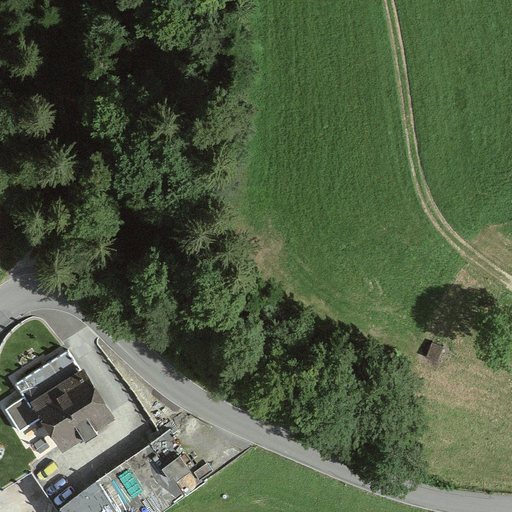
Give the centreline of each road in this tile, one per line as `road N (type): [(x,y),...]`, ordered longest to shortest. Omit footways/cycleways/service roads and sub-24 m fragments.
road 1 (unclassified): [(511,509),(403,493),(255,431),(184,393),(99,316),(59,292),(35,290),(0,306)]
road 2 (track): [(385,0),(417,180),(448,238),(511,285)]
road 3 (track): [(70,0),(69,179),(36,262),(35,290)]
